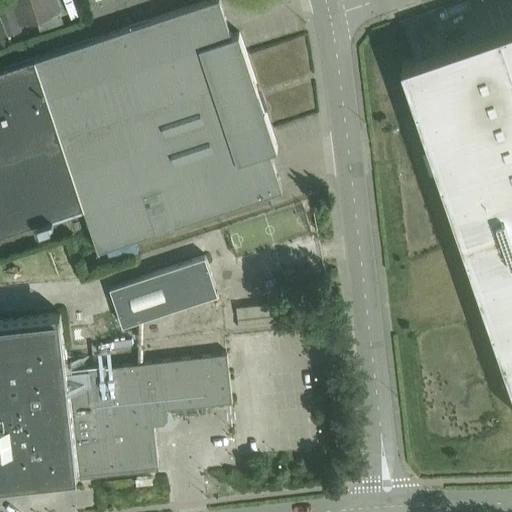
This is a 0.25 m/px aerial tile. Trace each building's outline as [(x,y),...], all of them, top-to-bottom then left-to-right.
[(205,0),(0,68),(0,233),(84,205),(98,249),(282,187),(270,149),(277,147),(264,107),(262,108),(256,91),(258,90),(258,89),(239,31),(231,34),(220,0),(205,0)] [(55,0),(13,0),(20,20),(58,7),(55,0)] [(12,5),(0,9),(0,16),(6,34),(20,29),(12,5)] [(511,22),(412,57),(402,61),(511,380),(511,22)] [(205,254),(110,286),(123,323),(218,292),(205,254)] [(227,351),(112,364),(67,369),(60,311),(0,318),(0,479),(78,470),(79,472),(159,463),(154,422),(162,421),(161,418),(164,415),(167,414),(166,407),(231,399),(231,400),(233,400),(227,351)]
